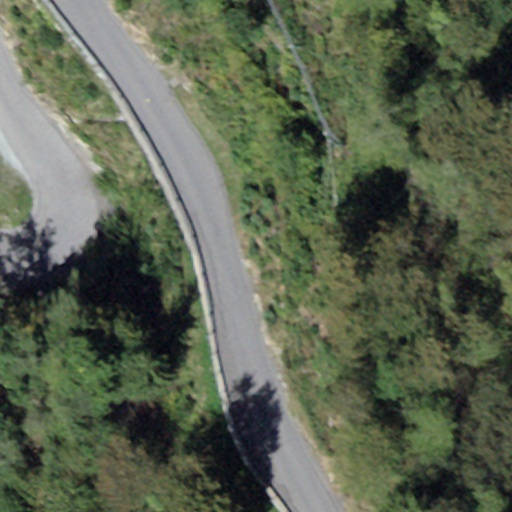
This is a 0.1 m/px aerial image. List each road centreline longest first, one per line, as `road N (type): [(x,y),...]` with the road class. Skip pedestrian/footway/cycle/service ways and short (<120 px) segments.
road 1 (unclassified): [(324,511),(291,458),(258,367),(242,231),(164,108),(80,0)]
road 2 (unclassified): [(0,76),(31,146),(71,193),(69,238),(40,259),(0,261)]
